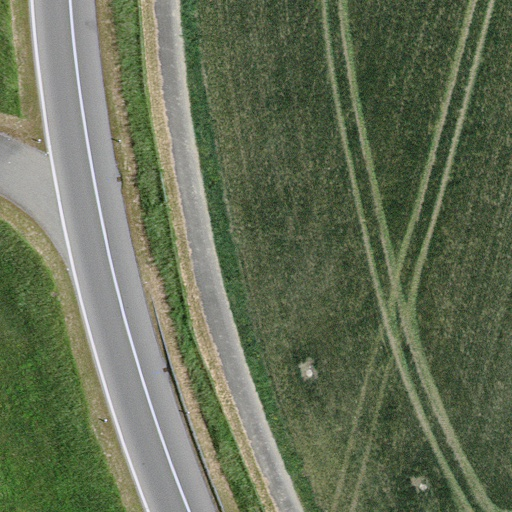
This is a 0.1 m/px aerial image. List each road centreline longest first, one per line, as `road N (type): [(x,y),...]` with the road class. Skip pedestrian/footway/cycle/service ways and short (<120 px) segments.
road 1 (track): [(292,511),(216,308),(182,144),(167,0)]
road 2 (motorway): [(168,511),(91,261),(52,0)]
